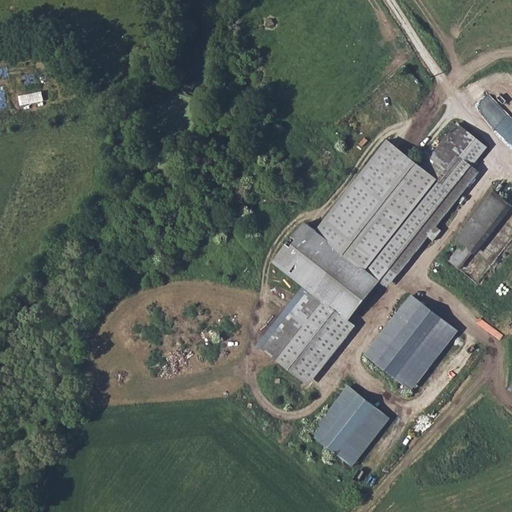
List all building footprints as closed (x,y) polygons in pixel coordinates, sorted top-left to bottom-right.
[(426,168),(443,183),(448,187),(468,161),(464,157),(478,139),(460,125),(426,168)] [(272,264),(314,296),(325,282),(332,288),(426,168),(389,139),(317,229),(304,224),(272,264)] [(314,296),(300,310),(311,320),(264,379),(288,397),(335,339),(360,308),(475,166),(468,161),(448,187),(443,183),(426,168),(332,288),(325,282),(314,296)] [(450,261),(461,270),(511,205),(495,192),(458,239),(464,244),(450,261)] [(473,341),(428,305),(381,364),(426,400),(473,341)] [(391,419),(352,387),(314,434),(353,466),(391,419)]
